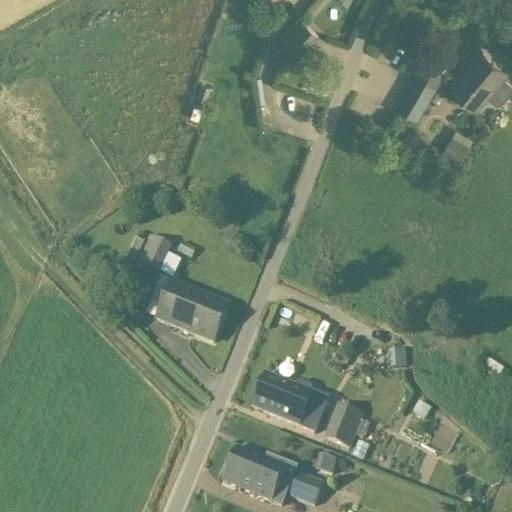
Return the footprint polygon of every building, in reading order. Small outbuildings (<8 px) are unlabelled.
[(300,21),(281,41),(297,57),(316,36),(300,21)] [(479,48),(450,84),(478,107),(486,97),(496,106),(501,105),(511,92),(511,85),(502,77),(508,71),(479,48)] [(418,121),(445,74),(422,61),(395,108),(418,121)] [(309,82),(307,90),(320,94),(323,87),(309,82)] [(196,95),(205,98),(208,86),(200,83),(196,95)] [(160,276),(173,248),(151,237),(138,266),(160,276)] [(137,264),(146,245),(137,241),(128,260),(137,264)] [(215,344),(230,307),(172,284),(157,321),(215,344)] [(391,352),(392,369),(407,368),(406,351),(391,352)] [(476,370),(482,374),(479,380),(490,386),(493,381),(497,383),(505,371),(503,370),(484,358),(476,370)] [(268,376),(254,409),(317,435),(331,401),(313,394),(313,391),(312,389),(301,384),(298,386),(297,388),(268,376)] [(419,402),(412,414),(424,421),(431,410),(419,402)] [(339,407),(325,442),(351,452),(357,438),(366,442),(371,428),(362,424),(365,417),(339,407)] [(225,484),(273,503),(277,493),(311,507),(316,496),(320,497),(323,490),(319,488),(320,484),(238,451),(225,484)] [(332,476),(338,460),(320,454),(315,470),(332,476)]
